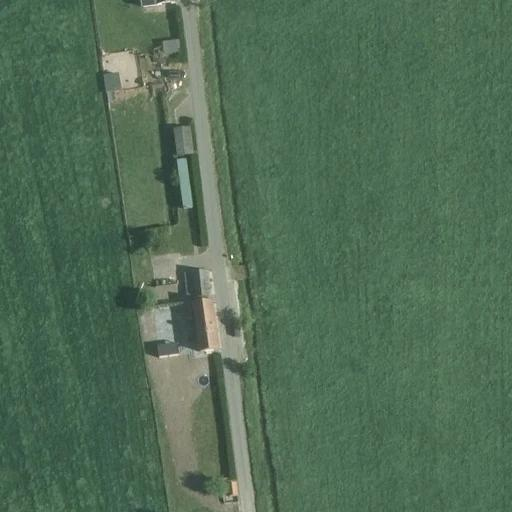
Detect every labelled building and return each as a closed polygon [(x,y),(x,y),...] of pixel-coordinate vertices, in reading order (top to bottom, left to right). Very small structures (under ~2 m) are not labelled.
[(179,41),(162,44),(164,56),(180,53),(179,41)] [(107,76),(108,92),(124,91),(123,75),(107,76)] [(190,129),(181,130),(174,131),(177,158),(193,156),(190,129)] [(183,208),(194,207),(191,161),(181,161),(183,208)] [(209,272),(183,275),(186,300),(195,300),(196,306),(194,306),(200,354),(219,351),(216,334),(215,327),(212,304),(211,298),(209,272)] [(229,498),(238,496),(236,484),(228,485),(229,498)]
